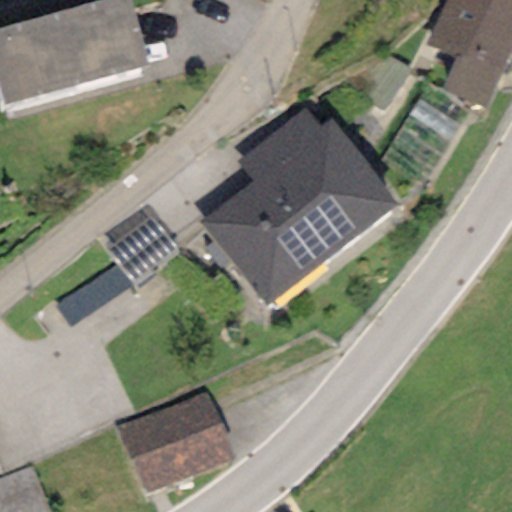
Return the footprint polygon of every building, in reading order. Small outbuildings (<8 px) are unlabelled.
[(129,0),(108,0),(0,29),(0,101),(1,106),(147,67),(129,0)] [(511,47),(511,0),(445,0),(425,46),(455,59),(442,90),(485,109),(511,47)] [(304,109),(235,161),(251,181),(198,221),(263,306),(398,204),(333,120),(319,130),(304,109)] [(207,392),(116,429),(145,499),(231,463),(222,440),(226,438),(207,392)] [(47,511),(30,469),(0,480),(0,511),(47,511)]
